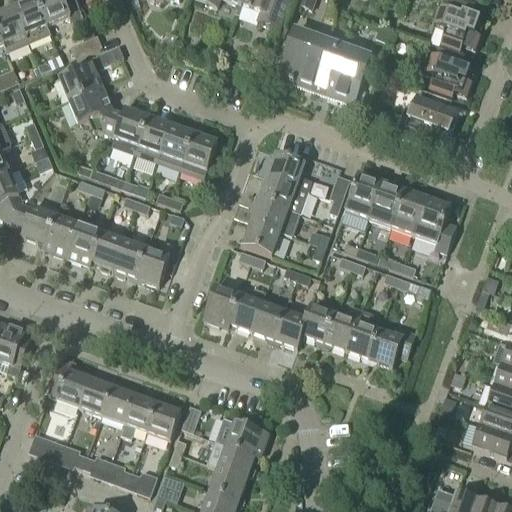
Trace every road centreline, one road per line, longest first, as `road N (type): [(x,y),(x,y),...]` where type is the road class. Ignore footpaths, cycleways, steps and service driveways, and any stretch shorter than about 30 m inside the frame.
road 1 (residential): [(317,511),(306,423),(275,392),(167,353)]
road 2 (residential): [(167,353),(256,126)]
road 3 (residential): [(454,194),(370,163),(357,150),(284,125),(256,126)]
road 4 (residential): [(256,126),(145,88),(108,0)]
road 5 (residential): [(454,194),(511,35)]
road 6 (residential): [(4,467),(67,320)]
road 7 (residential): [(129,511),(4,467)]
